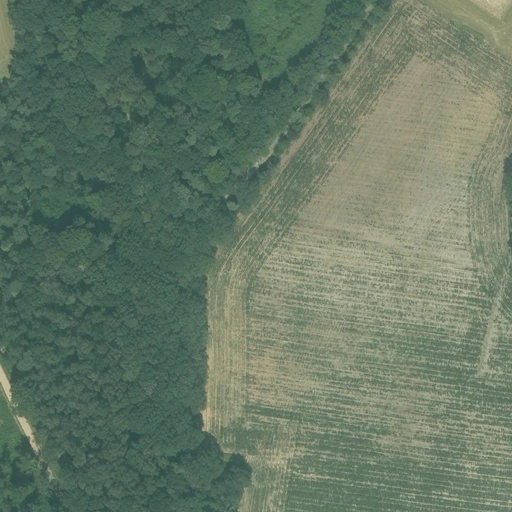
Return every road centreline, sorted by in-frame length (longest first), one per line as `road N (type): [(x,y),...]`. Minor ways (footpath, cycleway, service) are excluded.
road 1 (unclassified): [(0,305),(132,251),(223,201),(283,135),(378,0)]
road 2 (track): [(0,368),(67,511)]
